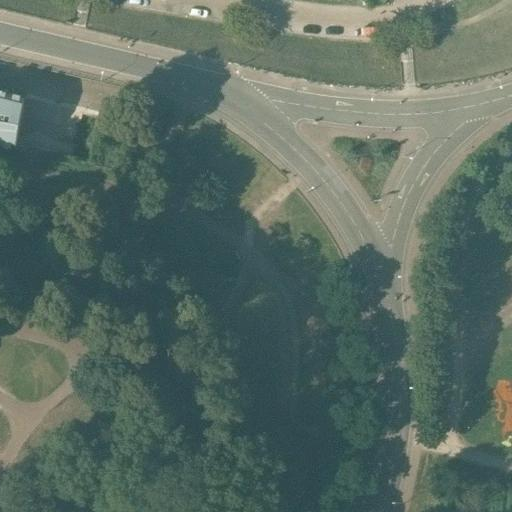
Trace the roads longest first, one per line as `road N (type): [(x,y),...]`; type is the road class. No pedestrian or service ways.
road 1 (residential): [(511,96),(376,114),(201,85)]
road 2 (residential): [(384,278),(352,218),(296,151),(201,85)]
road 3 (tertiary): [(383,511),(397,441),(399,362),(384,278)]
road 4 (tertiary): [(384,278),(419,167),(457,131),(511,100)]
road 5 (residential): [(201,85),(0,34)]
road 6 (residential): [(431,0),(369,18),(234,0)]
road 7 (residential): [(0,71),(117,101),(124,130)]
